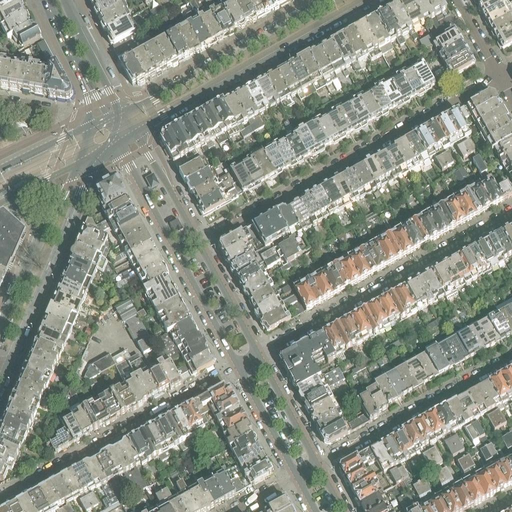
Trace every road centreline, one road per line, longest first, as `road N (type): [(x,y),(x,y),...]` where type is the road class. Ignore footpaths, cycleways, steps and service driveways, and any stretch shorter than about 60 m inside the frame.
road 1 (residential): [(499,76),(200,244)]
road 2 (residential): [(511,214),(259,355)]
road 3 (tertiary): [(138,131),(373,0)]
road 4 (residential): [(234,368),(0,500)]
road 5 (tertiary): [(118,144),(234,368)]
road 6 (tertiary): [(327,0),(122,111)]
road 7 (tertiary): [(6,367),(99,154)]
road 8 (residential): [(318,465),(511,357)]
road 9 (tertiary): [(200,244),(138,131)]
road 10 (tertiary): [(259,355),(200,244)]
road 11 (tertiary): [(234,368),(293,479)]
road 12 (tertiary): [(318,465),(259,355)]
road 13 (tertiary): [(122,111),(66,4)]
